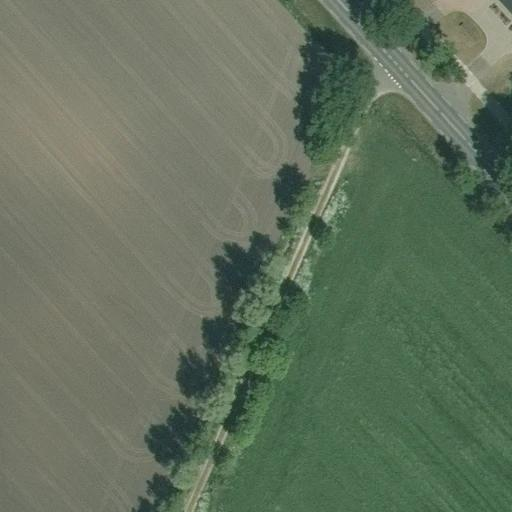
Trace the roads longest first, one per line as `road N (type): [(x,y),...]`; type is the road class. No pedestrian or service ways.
road 1 (track): [(390,58),(190,511)]
road 2 (primary): [(511,191),(337,0)]
